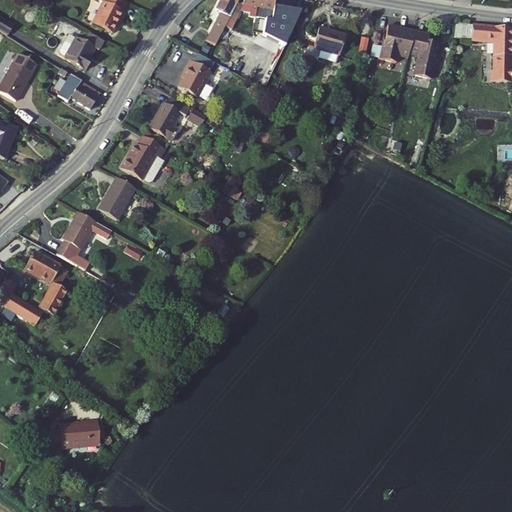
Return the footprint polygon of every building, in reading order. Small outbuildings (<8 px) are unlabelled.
[(122,6),(110,0),(94,0),(94,1),(98,4),(87,27),(104,37),(112,22),(115,23),(120,14),(118,13),(122,6)] [(225,0),(222,6),(240,14),(247,0),(225,0)] [(247,0),(240,14),(230,31),(235,34),(244,19),(262,21),(265,0),(247,0)] [(287,1),(279,0),(265,0),(262,21),(261,26),(267,27),(266,35),(273,36),(277,13),(285,15),(287,1)] [(215,20),(220,22),(207,50),(217,56),(230,31),(240,14),(222,6),(215,20)] [(382,49),(378,66),(396,70),(398,62),(408,65),(409,60),(414,37),(389,31),(385,50),(382,49)] [(511,33),(471,32),(470,44),(496,47),(496,77),(494,77),(494,86),(511,86),(511,33)] [(325,34),(320,56),(345,63),(350,39),(325,34)] [(431,41),(414,37),(409,60),(418,63),(415,81),(434,86),(443,50),(430,46),(431,41)] [(61,38),(57,45),(65,50),(69,43),(61,38)] [(86,52),(69,42),(69,43),(65,50),(57,45),(51,56),(53,58),(58,61),(57,62),(74,72),(75,71),(79,73),(83,64),(80,63),(86,52)] [(26,67),(7,56),(0,68),(0,102),(4,105),(26,67)] [(212,71),(195,62),(191,71),(208,80),(212,71)] [(177,98),(196,107),(210,81),(208,80),(191,71),(188,69),(183,78),(186,80),(177,98)] [(72,85),(64,80),(58,89),(65,94),(61,99),(84,115),(92,103),(70,89),(72,85)] [(92,103),(94,100),(72,85),(70,89),(92,103)] [(58,89),(52,99),(58,103),(61,99),(65,94),(58,89)] [(148,137),(171,149),(178,138),(172,134),(179,121),(185,125),(191,116),(171,105),(166,114),(162,112),(148,137)] [(207,124),(193,117),(188,128),(201,135),(207,124)] [(135,154),(127,166),(157,182),(159,178),(161,179),(165,171),(160,169),(166,158),(144,146),(138,156),(135,154)] [(127,166),(120,180),(150,195),(157,182),(127,166)] [(224,184),(222,196),(239,200),(242,189),(224,184)] [(97,218),(118,229),(134,196),(114,185),(97,218)] [(242,207),(256,214),(260,205),(247,198),(242,207)] [(54,263),(84,280),(87,273),(73,265),(77,257),(79,259),(89,241),(104,249),(109,239),(74,221),(58,248),(61,251),(54,263)] [(127,246),(124,253),(139,260),(142,253),(127,246)] [(39,319),(52,327),(67,303),(58,298),(68,282),(36,264),(25,279),(54,296),(39,319)] [(103,281),(99,288),(110,294),(114,287),(103,281)] [(0,303),(0,314),(38,338),(44,327),(13,307),(19,296),(9,290),(0,303)] [(61,429),(65,450),(102,442),(98,421),(61,429)]
